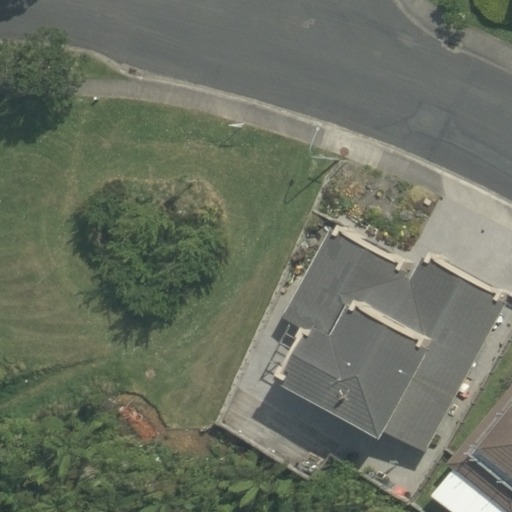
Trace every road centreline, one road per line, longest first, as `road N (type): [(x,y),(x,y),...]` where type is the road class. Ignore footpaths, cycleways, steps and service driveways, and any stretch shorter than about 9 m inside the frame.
road 1 (residential): [(276,40),(173,18),(6,0)]
road 2 (residential): [(511,138),(276,40)]
